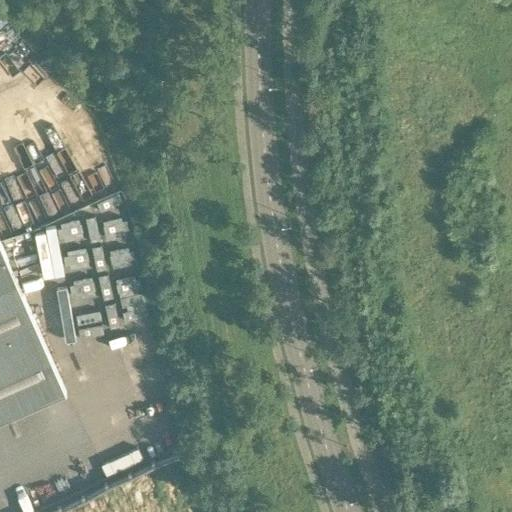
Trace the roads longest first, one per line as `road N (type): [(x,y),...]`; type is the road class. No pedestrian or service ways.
road 1 (secondary): [(265,159),(298,358),(348,511)]
road 2 (secondary): [(265,159),(258,0)]
